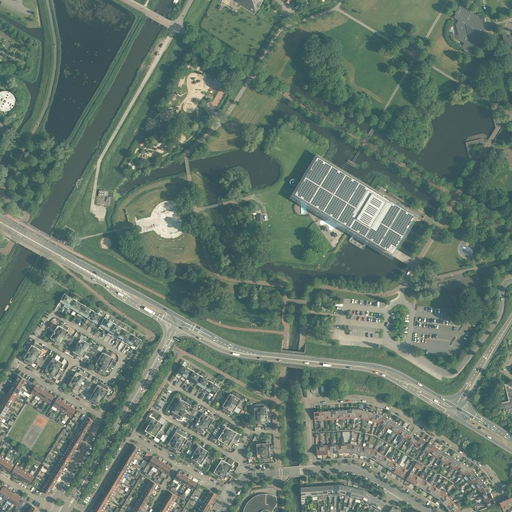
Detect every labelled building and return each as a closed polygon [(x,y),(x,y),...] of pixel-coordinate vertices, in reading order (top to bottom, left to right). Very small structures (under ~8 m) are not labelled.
[(255,13),(263,0),(236,0),(236,1),(255,13)] [(484,34),(486,34),(482,19),(481,19),(480,18),(460,5),(455,14),(456,14),(454,18),(458,21),(456,25),(460,41),(464,43),(461,48),(465,50),(464,51),(472,56),(482,39),(485,36),(484,34)] [(511,36),(510,35),(509,37),(508,38),(506,36),(507,34),(507,33),(503,31),(501,31),(508,58),(511,57),(511,36)] [(226,81),(217,76),(213,82),(222,87),(226,81)] [(11,92),(10,92),(9,91),(8,91),(7,91),(6,91),(5,91),(4,91),(3,91),(2,91),(1,92),(0,92),(0,109),(1,110),(2,110),(4,111),(5,111),(6,111),(7,111),(8,110),(9,110),(10,110),(10,109),(11,109),(12,108),(13,108),(14,107),(14,105),(15,105),(15,104),(15,103),(15,102),(15,101),(15,100),(15,99),(15,98),(15,97),(14,96),(14,95),(13,95),(13,94),(12,93),(11,92)] [(394,251),(415,216),(370,188),(348,175),(344,173),(328,163),(323,160),(318,157),(301,185),(300,187),(295,194),(299,197),(306,201),(307,202),(392,253),(394,251)] [(62,308),(70,296),(65,293),(58,305),(62,308)] [(74,299),(70,296),(62,308),(67,311),(69,307),(74,299)] [(74,310),(79,302),(74,299),(69,307),(74,310)] [(79,312),(83,304),(79,302),(74,310),(79,312)] [(83,315),(88,307),(83,304),(79,312),(83,315)] [(88,318),(93,310),(88,307),(83,315),(88,318)] [(92,321),(97,313),(93,310),(88,318),(92,321)] [(97,324),(102,316),(97,313),(92,321),(97,324)] [(105,317),(100,325),(105,328),(109,320),(105,317)] [(109,331),(114,323),(109,320),(105,328),(109,331)] [(58,325),(55,330),(54,331),(60,335),(65,325),(62,323),(60,326),(58,325)] [(114,323),(109,331),(107,335),(111,338),(114,334),(119,326),(114,323)] [(68,333),(69,331),(67,330),(69,327),(65,325),(60,335),(65,338),(64,339),(67,340),(68,338),(70,339),(69,340),(71,341),(74,336),(68,333)] [(118,337),(123,329),(119,326),(114,334),(118,337)] [(54,332),(50,338),(52,339),(50,342),(54,344),(56,341),(60,335),(54,331),(55,330),(53,329),(52,331),(54,332)] [(123,339),(128,331),(123,329),(118,337),(123,339)] [(128,342),(132,334),(128,331),(123,339),(128,342)] [(132,345),(137,337),(132,334),(128,342),(132,345)] [(56,341),(61,344),(64,339),(65,338),(60,335),(56,341)] [(72,342),(72,343),(74,344),(75,343),(77,344),(77,345),(82,348),(86,342),(88,338),(84,336),(82,339),(81,338),(80,340),(74,336),(71,341),(72,342)] [(137,348),(142,340),(137,337),(132,345),(137,348)] [(91,345),(86,342),(82,348),(87,351),(87,352),(89,354),(90,352),(92,353),(92,354),(93,355),(96,350),(90,347),(91,345)] [(36,343),(34,346),(32,345),(30,348),(25,346),(23,349),(25,351),(26,349),(28,350),(28,351),(33,354),(39,345),(36,343)] [(76,346),(73,351),(74,352),(73,355),(76,357),(82,348),(77,345),(77,344),(75,343),(74,344),(76,346)] [(39,356),(43,351),(41,350),(43,347),(39,345),(33,354),(39,357),(38,358),(40,360),(41,358),(39,356)] [(83,358),(87,352),(87,351),(82,348),(76,357),(80,360),(82,357),(83,358)] [(24,357),(26,358),(24,361),(28,363),(33,354),(28,351),(28,350),(26,349),(25,351),(27,352),(24,357)] [(103,352),(102,354),(96,350),(93,355),(95,356),(94,357),(96,358),(97,356),(100,357),(99,358),(104,362),(108,355),(109,354),(110,352),(106,350),(105,353),(103,352)] [(35,364),(38,358),(39,357),(33,354),(28,363),(32,365),(33,363),(35,364)] [(114,358),(108,355),(104,362),(110,365),(109,366),(111,367),(112,365),(115,366),(117,362),(113,360),(114,358)] [(97,356),(96,358),(98,359),(95,365),(101,368),(104,362),(99,358),(100,357),(97,356)] [(53,357),(50,363),(49,364),(54,367),(58,361),(53,357)] [(49,365),(45,370),(47,371),(45,374),(49,376),(54,367),(49,364),(50,363),(48,362),(47,362),(44,361),(40,367),(43,368),(47,363),(49,365)] [(60,369),(64,364),(58,361),(54,367),(60,370),(59,371),(61,372),(63,371),(60,369)] [(110,371),(112,367),(113,368),(115,366),(112,365),(111,367),(109,366),(110,365),(104,362),(101,368),(106,371),(107,370),(110,371)] [(183,364),(175,376),(180,379),(182,375),(187,367),(183,364)] [(62,376),(65,372),(63,371),(61,372),(59,371),(60,370),(54,367),(49,376),(53,378),(54,376),(56,377),(58,373),(62,376)] [(187,367),(182,375),(180,379),(185,382),(187,378),(192,370),(187,367)] [(78,373),(77,372),(74,375),(70,373),(68,376),(70,378),(71,376),(73,377),(73,378),(78,381),(84,372),(80,370),(78,373)] [(192,370),(187,378),(185,382),(189,385),(192,381),(197,373),(192,370)] [(86,377),(88,374),(84,372),(78,381),(84,385),(83,386),(85,387),(86,385),(88,386),(88,387),(89,388),(92,383),(88,381),(86,380),(87,378),(86,377)] [(196,384),(201,376),(197,373),(192,381),(196,384)] [(25,382),(27,382),(29,384),(30,382),(17,374),(16,376),(18,377),(17,379),(16,379),(16,380),(24,385),(25,382)] [(72,379),(69,384),(71,386),(69,388),(73,390),(78,381),(73,378),(73,377),(71,376),(70,378),(72,379)] [(199,390),(206,378),(201,376),(196,384),(194,387),(199,390)] [(203,393),(206,389),(210,381),(206,378),(199,390),(203,393)] [(26,390),(23,389),(22,387),(24,385),(16,380),(15,381),(16,381),(15,383),(13,382),(12,384),(25,391),(26,390)] [(80,391),(83,386),(84,385),(78,381),(73,390),(76,393),(78,390),(80,391)] [(210,392),(215,384),(210,381),(206,389),(210,392)] [(98,384),(94,390),(94,391),(99,394),(105,385),(101,383),(100,386),(98,384)] [(20,391),(21,391),(24,393),(25,391),(12,384),(11,385),(13,387),(11,388),(10,389),(18,394),(20,391)] [(215,395),(220,387),(215,384),(210,392),(215,395)] [(509,401),(496,404),(511,414),(511,388),(510,389),(510,387),(505,384),(509,401)] [(36,385),(31,392),(36,395),(40,388),(36,385)] [(105,396),(109,391),(107,390),(109,387),(105,385),(99,394),(105,397),(104,398),(106,400),(107,398),(105,396)] [(41,398),(45,391),(40,388),(36,395),(41,398)] [(20,399),(17,398),(17,396),(18,394),(10,389),(10,390),(9,392),(7,391),(6,393),(19,401),(20,399)] [(93,392),(90,397),(92,398),(90,401),(94,403),(95,401),(99,394),(94,391),(94,390),(93,389),(92,389),(91,391),(92,391),(93,392)] [(45,391),(41,398),(45,401),(50,394),(45,391)] [(230,393),(227,399),(226,400),(232,403),(237,394),(233,392),(232,394),(230,393)] [(14,400),(16,401),(18,402),(19,401),(6,393),(5,395),(7,396),(5,397),(5,398),(13,403),(14,400)] [(50,404),(54,397),(50,394),(45,401),(50,404)] [(105,397),(99,394),(95,401),(94,403),(98,405),(99,403),(101,404),(104,398),(105,397)] [(238,405),(241,400),(239,399),(241,396),(237,394),(232,403),(237,406),(236,407),(239,408),(240,406),(238,405)] [(226,401),(222,406),(224,407),(222,410),(226,412),(232,403),(226,400),(227,399),(225,397),(224,399),(226,401)] [(14,409),(12,407),(11,406),(13,403),(5,398),(4,399),(4,401),(2,400),(1,402),(14,410),(14,409)] [(57,398),(53,405),(57,408),(62,401),(57,398)] [(180,398),(177,404),(176,405),(181,408),(185,402),(180,398)] [(187,410),(191,405),(189,404),(191,401),(187,398),(185,402),(181,408),(187,411),(186,412),(188,414),(189,412),(187,410)] [(62,411),(66,404),(62,401),(57,408),(62,411)] [(8,410),(10,410),(13,411),(14,410),(1,402),(0,402),(0,404),(1,405),(0,406),(0,408),(7,412),(8,410)] [(175,406),(172,411),(174,412),(172,415),(176,417),(181,408),(176,405),(177,404),(175,403),(173,405),(175,406)] [(233,413),(236,407),(237,406),(232,403),(226,412),(230,414),(232,412),(233,413)] [(66,404),(62,411),(67,414),(71,407),(66,404)] [(264,404),(260,404),(260,407),(261,415),(267,414),(267,415),(270,415),(269,413),(267,413),(267,407),(265,407),(264,404)] [(72,417),(76,410),(71,407),(67,414),(72,417)] [(9,418),(8,417),(10,414),(7,412),(0,408),(0,414),(8,419),(9,418)] [(186,412),(187,411),(181,408),(176,417),(180,420),(181,417),(184,416),(190,420),(193,415),(191,414),(192,413),(191,412),(189,412),(188,414),(186,412)] [(371,412),(365,410),(363,419),(362,419),(362,422),(364,422),(364,419),(369,420),(371,412)] [(203,412),(200,418),(199,419),(204,422),(208,416),(203,412)] [(210,424),(214,419),(212,418),(214,415),(210,413),(208,416),(204,422),(210,425),(209,426),(211,427),(212,426),(210,424)] [(379,423),(383,415),(376,413),(374,422),(375,422),(379,423)] [(255,416),(255,421),(257,422),(258,426),(262,426),(261,422),(261,415),(255,415),(254,414),(252,414),(252,416),(255,416)] [(197,426),(195,429),(199,431),(204,422),(199,419),(200,418),(197,417),(196,418),(194,417),(195,416),(193,415),(190,420),(194,422),(196,423),(197,426)] [(389,418),(383,415),(379,423),(383,425),(382,428),(383,429),(385,426),(384,426),(389,418)] [(93,420),(86,416),(83,421),(90,425),(93,420)] [(153,418),(149,423),(147,422),(146,424),(148,425),(149,424),(154,427),(158,421),(153,418)] [(393,421),(389,418),(384,426),(385,426),(389,429),(393,421)] [(80,426),(80,425),(88,430),(90,425),(83,421),(81,424),(78,423),(77,424),(80,426)] [(146,424),(147,422),(145,421),(141,428),(150,434),(154,427),(149,424),(148,425),(146,424)] [(160,430),(163,424),(158,421),(154,427),(160,431),(159,432),(161,433),(162,431),(160,430)] [(398,424),(393,421),(389,429),(392,431),(391,433),(393,434),(394,432),(393,431),(398,424)] [(206,432),(209,426),(210,425),(204,422),(199,431),(202,433),(204,431),(206,432)] [(402,426),(398,424),(393,431),(394,432),(398,434),(402,426)] [(78,430),(85,434),(88,430),(80,425),(80,426),(78,430)] [(227,436),(231,429),(226,426),(224,429),(218,425),(216,429),(227,436)] [(407,429),(402,426),(398,434),(401,436),(400,439),(402,440),(403,437),(402,437),(407,429)] [(160,440),(164,432),(162,431),(161,433),(159,432),(160,431),(154,427),(150,434),(160,440)] [(223,442),(227,436),(216,429),(213,434),(219,437),(218,439),(223,442)] [(240,437),(236,434),(237,433),(231,429),(227,436),(233,439),(232,440),(234,441),(235,439),(238,441),(240,437)] [(412,432),(407,429),(402,437),(403,437),(407,440),(412,432)] [(75,435),(82,439),(85,434),(78,430),(75,434),(72,432),(71,434),(74,435),(75,435)] [(176,431),(172,437),(172,438),(177,441),(182,432),(179,430),(177,433),(176,431)] [(183,432),(182,432),(177,441),(183,444),(182,445),(184,447),(185,445),(183,443),(186,438),(185,437),(186,434),(183,432)] [(416,435),(412,432),(407,440),(411,442),(409,444),(411,445),(413,443),(412,442),(416,435)] [(79,443),(82,439),(75,435),(74,435),(72,439),(79,443)] [(421,438),(416,435),(412,442),(413,443),(416,445),(421,438)] [(171,439),(168,444),(170,445),(168,448),(172,450),(177,441),(172,438),(172,437),(170,436),(169,438),(171,439)] [(232,440),(233,439),(227,436),(223,442),(231,447),(234,441),(232,440)] [(421,448),(426,441),(421,438),(416,445),(421,448)] [(69,444),(76,448),(79,443),(72,439),(69,444)] [(269,449),(269,443),(267,443),(267,441),(266,440),(263,440),(263,443),(263,451),(270,450),(270,451),(272,451),(272,449),(269,449)] [(179,451),(182,445),(183,444),(177,441),(172,450),(175,453),(177,450),(179,451)] [(344,441),(342,441),(342,444),(343,444),(344,453),(349,453),(350,444),(344,444),(344,441)] [(429,442),(424,450),(429,453),(433,445),(429,442)] [(66,448),(74,453),(76,448),(69,444),(66,448)] [(141,449),(134,445),(131,450),(138,454),(141,449)] [(199,445),(195,451),(195,452),(200,455),(204,449),(199,445)] [(366,448),(362,447),(360,455),(365,456),(367,448),(369,448),(369,445),(368,445),(367,445),(366,448)] [(438,448),(433,445),(429,453),(432,455),(431,457),(433,459),(434,456),(433,456),(438,448)] [(64,453),(71,457),(74,453),(66,448),(64,453)] [(369,448),(367,448),(365,456),(371,458),(374,449),(369,448)] [(443,451),(438,448),(433,456),(434,456),(438,458),(443,451)] [(206,457),(209,452),(204,449),(200,455),(205,458),(205,459),(207,461),(208,459),(206,457)] [(379,452),(374,449),(371,458),(375,461),(380,453),(379,452)] [(128,454),(135,459),(138,454),(131,450),(128,454)] [(194,453),(191,458),(193,459),(191,462),(195,464),(200,455),(195,452),(195,451),(193,450),(192,451),(194,453)] [(257,452),(257,459),(259,459),(260,462),(264,461),(263,451),(257,451),(257,450),(254,450),(255,453),(257,452)] [(380,453),(375,461),(380,463),(385,456),(381,454),(382,451),(381,450),(379,452),(380,453)] [(447,454),(443,451),(438,458),(442,461),(440,463),(442,464),(444,462),(443,461),(447,454)] [(71,457),(64,453),(61,458),(68,462),(71,457)] [(125,459),(133,463),(135,459),(128,454),(125,459)] [(452,456),(447,454),(443,461),(444,462),(447,464),(452,456)] [(202,465),(205,459),(205,458),(200,455),(195,464),(198,466),(200,464),(202,465)] [(153,456),(148,463),(153,466),(157,459),(153,456)] [(388,458),(385,456),(380,463),(385,466),(389,459),(388,458)] [(389,459),(385,466),(389,469),(394,461),(390,459),(392,457),(390,456),(388,458),(389,459)] [(456,459),(452,456),(447,464),(451,466),(449,469),(451,470),(453,467),(452,467),(456,459)] [(68,462),(61,458),(58,462),(65,467),(68,462)] [(3,467),(2,468),(5,470),(10,461),(5,459),(1,466),(3,467)] [(123,463),(130,468),(133,463),(125,459),(123,463)] [(158,469),(162,462),(157,459),(153,466),(158,469)] [(221,459),(218,465),(218,466),(223,469),(227,463),(221,459)] [(461,462),(456,459),(452,467),(453,467),(456,470),(461,462)] [(10,471),(14,464),(10,461),(5,470),(7,471),(8,470),(10,471)] [(398,464),(394,461),(389,469),(394,472),(398,464)] [(398,464),(394,472),(399,475),(403,467),(399,465),(401,462),(399,461),(398,464)] [(65,467),(58,462),(55,467),(62,471),(65,467)] [(162,462),(158,469),(162,472),(167,465),(162,462)] [(466,465),(461,462),(456,470),(460,472),(459,474),(461,475),(462,473),(461,472),(466,465)] [(120,468),(127,472),(130,468),(123,463),(120,468)] [(217,467),(214,472),(219,475),(223,469),(218,466),(218,465),(216,463),(215,465),(217,467)] [(229,471),(232,466),(227,463),(223,469),(228,472),(228,473),(230,474),(231,473),(229,471)] [(14,474),(13,475),(16,476),(21,468),(16,465),(11,472),(14,474)] [(167,475),(172,468),(167,465),(162,472),(167,475)] [(466,475),(472,468),(466,465),(461,472),(462,473),(466,475)] [(52,471),(60,476),(62,471),(55,467),(53,471),(50,469),(49,471),(52,472),(52,471)] [(403,477),(408,470),(403,467),(399,475),(403,477)] [(18,478),(18,477),(21,478),(25,471),(21,468),(16,476),(18,478)] [(117,473),(124,477),(127,472),(120,468),(117,473)] [(476,474),(472,468),(466,475),(469,479),(470,479),(476,474)] [(226,476),(228,478),(230,474),(228,473),(228,472),(223,469),(219,475),(218,477),(222,479),(223,477),(225,479),(226,476)] [(23,479),(23,480),(25,482),(30,474),(25,471),(21,478),(23,479)] [(52,472),(50,476),(57,480),(60,476),(52,471),(52,472)] [(178,472),(174,479),(179,482),(183,475),(178,472)] [(416,475),(411,472),(406,479),(411,482),(416,475)] [(114,477),(121,482),(124,477),(117,473),(114,477)] [(28,482),(30,484),(35,476),(30,474),(25,482),(27,483),(28,482)] [(423,475),(421,474),(419,477),(420,477),(416,485),(420,488),(425,480),(421,478),(423,475)] [(469,479),(467,480),(468,482),(469,481),(470,483),(469,483),(471,485),(473,483),(480,478),(476,474),(470,479),(469,479)] [(184,485),(188,477),(183,475),(179,482),(184,485)] [(419,477),(416,475),(411,482),(416,485),(420,477),(419,477)] [(54,485),(57,480),(50,476),(47,480),(44,478),(43,480),(46,482),(47,481),(54,485)] [(111,482),(119,486),(121,482),(114,477),(111,482)] [(188,477),(184,485),(188,487),(192,480),(188,477)] [(483,482),(480,478),(473,483),(476,487),(474,489),(475,490),(477,488),(477,487),(483,482)] [(157,484),(150,480),(147,485),(154,489),(157,484)] [(193,490),(197,483),(192,480),(188,487),(193,490)] [(425,480),(420,488),(425,491),(430,483),(429,482),(425,480)] [(430,483),(425,491),(430,493),(434,486),(430,483),(432,481),(430,480),(429,482),(430,483)] [(44,485),(51,490),(54,485),(47,481),(46,482),(44,485)] [(119,486),(111,482),(109,487),(116,491),(119,486)] [(483,482),(477,487),(477,488),(480,492),(488,487),(483,482)] [(342,485),(339,484),(339,495),(340,495),(345,496),(348,486),(347,486),(346,486),(342,485)] [(41,490),(48,495),(51,490),(44,485),(41,490)] [(144,489),(152,494),(154,489),(147,485),(144,489)] [(441,487),(439,485),(438,488),(439,488),(434,496),(439,499),(445,492),(440,489),(441,487)] [(3,486),(0,491),(0,495),(3,497),(9,488),(7,487),(5,487),(3,486)] [(438,488),(434,486),(430,493),(434,496),(439,488),(438,488)] [(116,491),(109,487),(106,491),(113,496),(116,491)] [(480,499),(483,498),(483,497),(491,493),(488,487),(480,492),(482,496),(479,497),(480,499)] [(11,491),(10,489),(9,488),(3,497),(8,500),(12,492),(11,491)] [(363,490),(359,489),(358,488),(355,499),(361,500),(367,491),(363,490)] [(142,494),(149,498),(152,494),(144,489),(142,494)] [(217,495),(209,490),(206,495),(215,500),(216,498),(215,497),(217,495)] [(113,496),(106,491),(103,496),(110,500),(113,496)] [(366,503),(371,494),(370,494),(367,491),(361,500),(366,503)] [(16,492),(14,493),(12,492),(8,500),(12,503),(18,493),(16,492)] [(178,496),(170,492),(167,497),(175,501),(178,496)] [(445,492),(439,499),(443,503),(449,497),(449,496),(445,492)] [(17,506),(22,498),(20,497),(20,495),(18,493),(12,503),(17,506)] [(483,498),(485,502),(493,498),(491,493),(483,497),(483,498)] [(139,498),(146,503),(149,498),(142,494),(139,498)] [(270,494),(266,494),(258,495),(253,498),(251,498),(246,504),(243,511),(271,511),(277,503),(277,497),(273,495),(270,494)] [(370,506),(376,497),(372,495),(372,494),(371,494),(366,503),(370,506)] [(449,497),(443,503),(446,507),(453,501),(450,498),(452,496),(451,494),(449,496),(449,497)] [(212,502),(213,502),(215,500),(206,495),(204,500),(211,504),(212,502)] [(110,500),(103,496),(100,500),(107,505),(110,500)] [(165,502),(172,506),(175,501),(167,497),(165,502)] [(375,509),(381,499),(380,499),(379,499),(376,497),(370,506),(375,509)] [(136,503),(143,507),(146,503),(139,498),(136,503)] [(487,507),(495,503),(493,498),(485,502),(487,507)] [(380,511),(385,503),(381,500),(381,499),(375,509),(380,511)] [(107,505),(100,500),(97,505),(105,509),(107,505)] [(210,507),(209,507),(211,504),(204,500),(201,504),(209,509),(210,507)] [(505,500),(499,502),(503,511),(507,509),(508,511),(510,510),(509,508),(508,508),(505,500)] [(453,501),(446,507),(450,511),(456,505),(457,506),(459,504),(458,503),(456,505),(453,501)] [(162,506),(169,511),(172,506),(165,502),(162,506)] [(133,508),(140,511),(143,507),(136,503),(133,508)]
